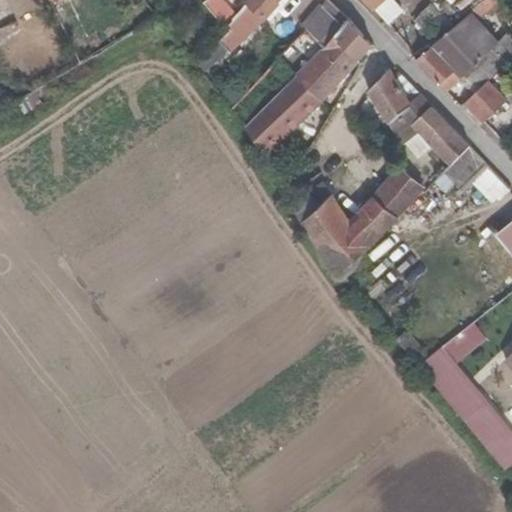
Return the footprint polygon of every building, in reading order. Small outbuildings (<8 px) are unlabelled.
[(6,0),(0,0),(0,12),(3,12),(10,10),(6,0)] [(208,0),(204,5),(224,29),(226,29),(235,18),(218,0),(208,0)] [(217,42),(230,56),(281,0),(250,0),(235,18),(226,29),(228,32),(217,42)] [(361,0),(375,12),(387,0),(361,0)] [(388,27),(404,10),(398,4),(394,0),(387,0),(375,12),(388,27)] [(472,0),(447,0),(466,11),(472,0)] [(507,32),(504,30),(511,21),(511,4),(509,3),(502,0),(484,0),(469,13),(497,41),(507,32)] [(302,27),(304,30),(324,48),(333,38),(348,20),(329,1),(302,27)] [(421,30),(425,26),(438,40),(457,25),(433,2),(412,22),(421,30)] [(0,30),(14,24),(12,17),(6,19),(3,12),(0,12),(0,30)] [(413,61),(439,87),(448,92),(477,66),(489,81),(511,61),(511,60),(511,36),(507,32),(497,41),(469,13),(457,25),(438,40),(413,61)] [(357,63),(371,48),(373,46),(348,20),(333,38),(357,63)] [(333,38),(324,48),(296,75),(322,102),(357,63),(333,38)] [(208,74),(227,52),(217,44),(199,66),(208,74)] [(477,66),(448,92),(461,105),(464,104),(489,81),(477,66)] [(419,134),(427,143),(450,165),(468,146),(404,78),(397,82),(394,78),(387,70),(377,82),(379,84),(366,94),(367,96),(403,148),(419,134)] [(394,78),(397,82),(404,78),(399,73),(394,78)] [(278,143),(296,128),(322,102),(296,75),(244,129),(262,155),(278,143)] [(239,80),(219,98),(230,111),(248,91),(239,80)] [(506,100),(489,81),(464,104),(483,123),(506,100)] [(42,104),(33,91),(6,107),(14,122),(42,104)] [(511,131),(501,145),(511,155),(511,131)] [(408,155),(410,159),(427,143),(419,134),(403,148),(408,155)] [(468,146),(450,165),(433,183),(445,195),(455,185),(463,193),(488,167),(468,146)] [(317,207),(300,224),(341,275),(426,189),(399,166),(350,222),(329,197),(317,207)] [(329,197),(319,184),(307,192),(317,207),(329,197)] [(294,202),(289,206),(300,224),(317,207),(307,192),(294,202)] [(511,225),(499,237),(511,252),(511,225)] [(469,326),(429,358),(417,367),(471,430),(480,422),(474,415),(486,403),(452,362),(481,339),(469,326)] [(429,358),(408,332),(396,342),(417,367),(429,358)]
